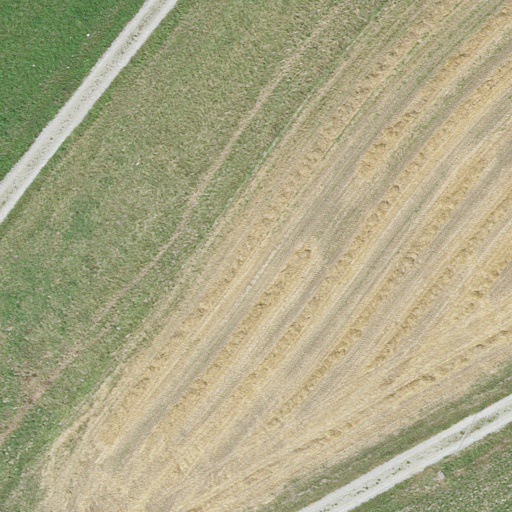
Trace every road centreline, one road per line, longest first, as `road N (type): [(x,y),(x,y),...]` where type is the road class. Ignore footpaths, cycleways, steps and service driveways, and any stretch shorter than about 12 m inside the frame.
road 1 (track): [(152,0),(0,189)]
road 2 (track): [(319,511),(511,404)]
